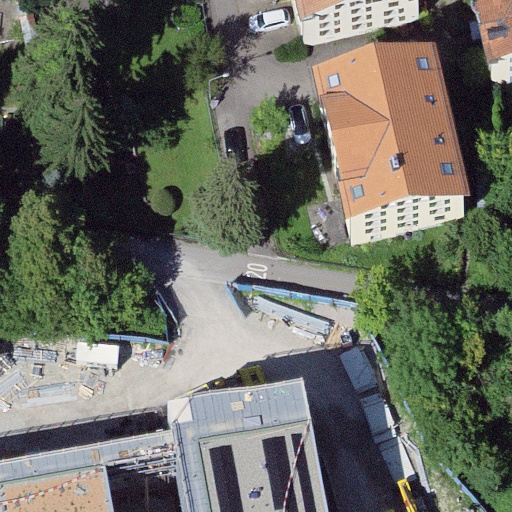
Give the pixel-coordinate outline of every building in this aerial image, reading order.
[(296,0),(310,58),(429,31),(421,0),(296,0)] [(511,0),(470,0),(495,104),(511,100),(511,0)] [(441,82),(319,111),(354,259),(476,230),(441,82)] [(320,511),(302,414),(168,439),(181,511),(320,511)] [(38,511),(103,511),(101,501),(38,511)]
